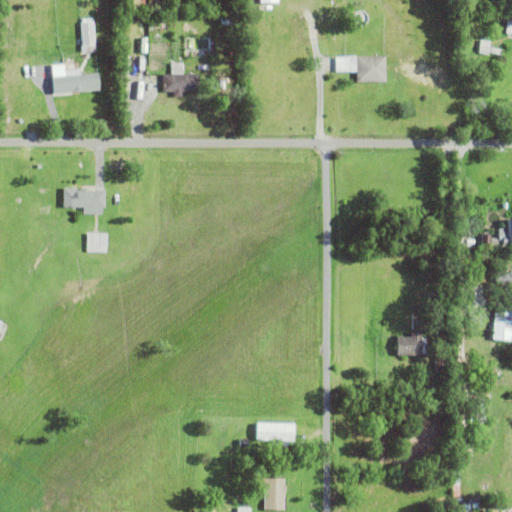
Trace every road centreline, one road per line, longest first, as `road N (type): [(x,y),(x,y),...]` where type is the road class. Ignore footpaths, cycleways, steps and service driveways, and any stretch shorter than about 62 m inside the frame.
road 1 (residential): [(511,142),(0,140)]
road 2 (residential): [(327,511),(323,143)]
